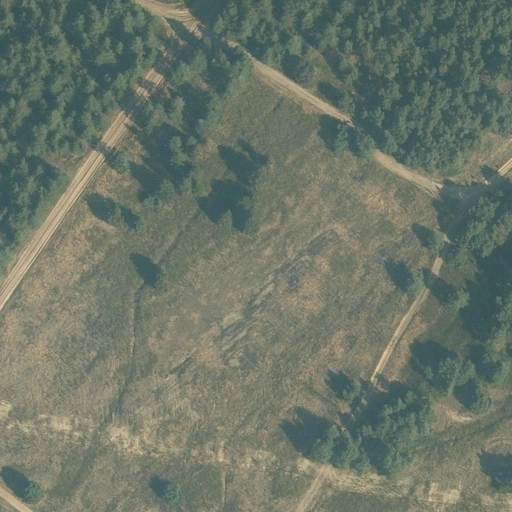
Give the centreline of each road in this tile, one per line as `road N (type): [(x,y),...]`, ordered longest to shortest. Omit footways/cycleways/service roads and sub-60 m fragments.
road 1 (track): [(213,0),(193,28),(277,74),(422,179),(478,197),(511,165)]
road 2 (track): [(129,0),(193,28),(0,303)]
road 3 (unknown): [(470,195),(299,511)]
